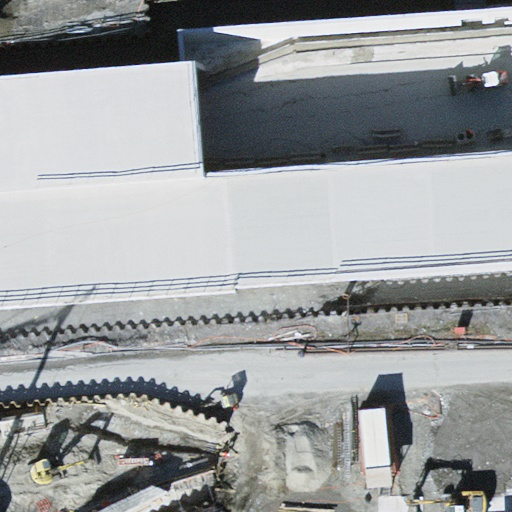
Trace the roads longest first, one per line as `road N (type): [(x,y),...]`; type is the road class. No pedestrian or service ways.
road 1 (motorway): [(0,239),(511,198)]
road 2 (motorway): [(511,53),(0,93)]
road 3 (unclassified): [(511,364),(0,397)]
